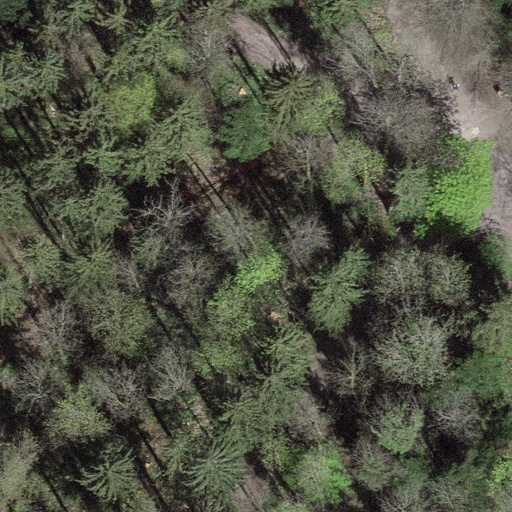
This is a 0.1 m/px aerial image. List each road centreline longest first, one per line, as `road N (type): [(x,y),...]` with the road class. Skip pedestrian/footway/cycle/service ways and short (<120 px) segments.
road 1 (track): [(511,170),(191,0)]
road 2 (track): [(454,0),(511,158)]
